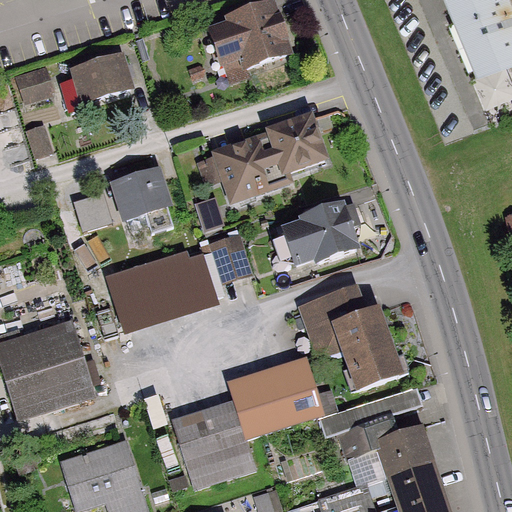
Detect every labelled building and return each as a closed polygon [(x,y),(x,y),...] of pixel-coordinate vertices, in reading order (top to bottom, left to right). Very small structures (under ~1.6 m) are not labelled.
[(227,21),(210,26),(230,85),(251,78),(248,69),(294,54),(286,31),(275,0),(274,0),(225,16),(227,21)] [(511,0),(443,0),(477,79),(511,64),(511,0)] [(120,61),(72,74),(82,106),(129,93),(123,71),(120,61)] [(46,71),(15,80),(21,102),(52,93),(46,71)] [(268,132),(211,151),(213,158),(199,163),(207,187),(222,181),(230,204),(294,183),(290,171),(330,158),(313,110),(288,119),(266,127),(268,132)] [(41,128),(26,133),(33,159),(49,155),(41,128)] [(124,184),(111,188),(123,224),(170,208),(158,173),(124,184)] [(225,224),(216,197),(195,204),(205,231),(225,224)] [(302,220),(283,226),(297,265),(315,259),(317,264),(358,250),(356,246),(361,245),(355,227),(346,200),(300,216),(302,220)] [(77,235),(104,226),(99,210),(72,219),(77,235)] [(237,240),(206,250),(219,288),(250,278),(237,240)] [(186,254),(109,278),(126,333),(218,304),(202,255),(188,260),(186,254)] [(340,351),(355,392),(409,374),(401,351),(396,353),(387,327),(379,305),(367,309),(358,286),(298,308),(316,360),(340,351)] [(69,326),(0,348),(0,363),(18,418),(91,394),(69,326)] [(307,357),(227,382),(232,401),(245,440),(326,416),(319,394),(307,357)] [(418,388),(321,420),(327,437),(424,406),(418,388)] [(331,391),(319,394),(326,416),(338,412),(331,391)] [(232,401),(173,420),(195,489),(255,470),(245,440),(232,401)] [(451,511),(448,501),(431,452),(422,423),(398,430),(394,417),(340,436),(357,487),(367,483),(374,499),(392,492),(398,507),(380,511),(451,511)] [(146,511),(126,446),(60,466),(74,511),(87,507),(106,501),(109,511),(146,511)] [(187,490),(182,478),(167,484),(172,496),(187,490)] [(357,487),(319,500),(323,511),(377,511),(367,483),(357,487)] [(276,511),(270,493),(253,499),(256,511),(276,511)]
